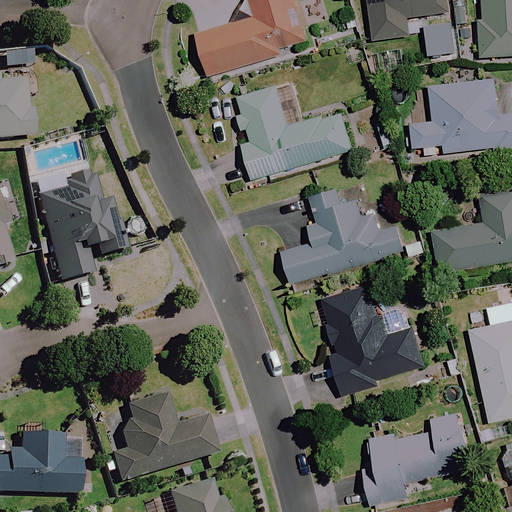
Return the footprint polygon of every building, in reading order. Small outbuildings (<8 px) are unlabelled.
[(64,0),(45,0),(45,8),(64,9),(64,0)] [(308,43),(296,0),(249,0),(255,19),(199,35),(211,78),(282,58),(280,52),(308,43)] [(369,0),(376,43),(411,38),(409,20),(451,14),(449,0),(369,0)] [(511,0),(484,0),(485,20),(481,20),(483,59),(511,56),(511,0)] [(5,84),(4,77),(0,77),(0,140),(33,137),(27,81),(5,84)] [(511,114),(501,116),(498,81),(431,88),(435,123),(412,125),(415,149),(445,146),(446,154),(495,149),(495,153),(511,151),(511,114)] [(237,118),(241,131),(248,129),(252,144),(245,146),(254,180),(354,152),(343,112),(288,128),(278,89),(240,99),(245,116),(237,118)] [(100,196),(95,177),(66,185),(67,190),(37,198),(60,284),(93,275),(87,251),(96,249),(98,258),(128,250),(121,223),(113,193),(100,196)] [(395,220),(379,224),(377,217),(363,221),(358,201),(348,204),(343,189),(313,197),(320,224),(310,227),(315,244),(284,253),(293,285),(404,254),(395,220)] [(511,189),(480,195),(484,224),(433,232),(440,275),(511,263),(511,189)] [(0,266),(10,265),(0,212),(0,266)] [(379,313),(372,289),(323,303),(338,355),(333,357),(344,396),(377,387),(376,381),(426,367),(415,329),(389,337),(382,312),(379,313)] [(511,322),(469,332),(490,424),(511,418),(511,322)] [(177,426),(166,390),(126,402),(132,421),(118,425),(126,452),(111,457),(119,483),(218,453),(207,417),(177,426)] [(470,472),(460,414),(434,419),(440,448),(421,452),(418,435),(397,439),(396,436),(371,440),(377,469),(367,471),(373,506),(410,499),(408,487),(440,481),(439,477),(470,472)] [(62,437),(21,435),(21,452),(8,451),(8,459),(0,458),(0,493),(79,496),(80,462),(61,462),(62,437)] [(214,500),(210,484),(169,495),(173,511),(227,511),(223,497),(214,500)]
